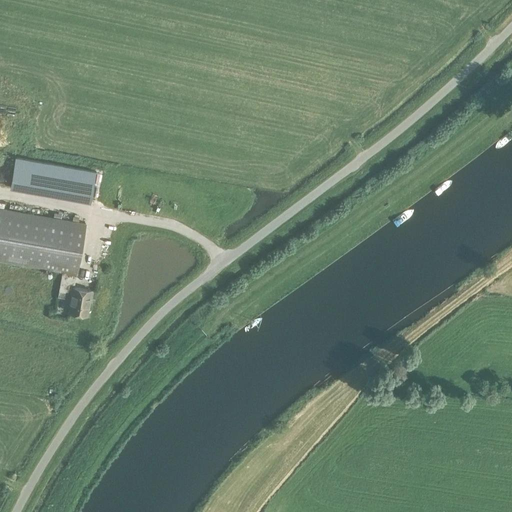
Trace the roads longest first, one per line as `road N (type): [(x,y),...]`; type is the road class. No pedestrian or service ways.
road 1 (unclassified): [(15,511),(86,398),(163,310),(393,135),(511,27)]
road 2 (track): [(59,511),(119,424),(228,319),(511,102)]
